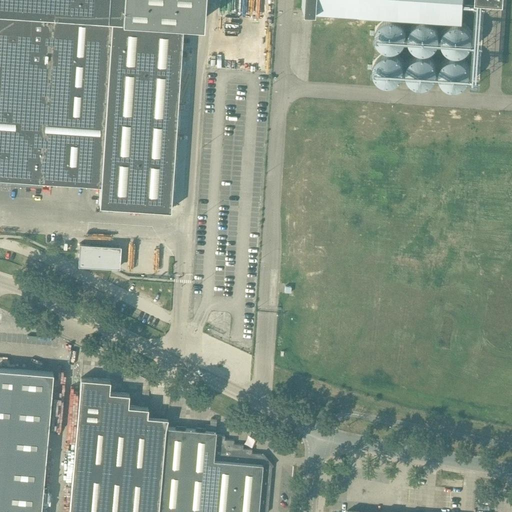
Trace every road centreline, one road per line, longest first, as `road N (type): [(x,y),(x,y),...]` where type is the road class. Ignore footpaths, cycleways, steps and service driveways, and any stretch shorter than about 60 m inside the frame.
road 1 (unclassified): [(323,436),(0,283)]
road 2 (unknown): [(181,228),(209,0)]
road 3 (unclassified): [(511,470),(323,436)]
